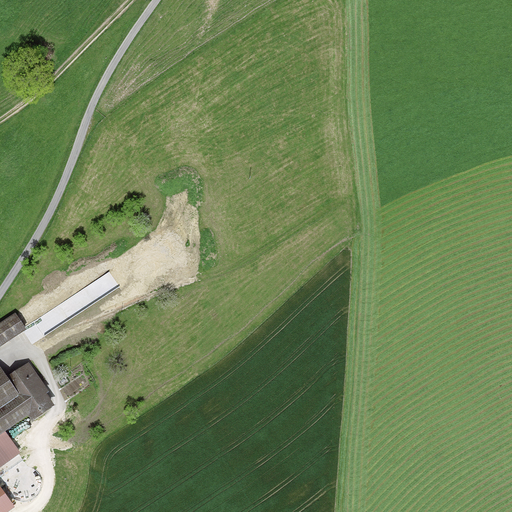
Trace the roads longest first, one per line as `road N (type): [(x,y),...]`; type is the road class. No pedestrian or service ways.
road 1 (track): [(33,353),(179,281),(218,275),(329,207),(349,203),(339,511)]
road 2 (unclassified): [(0,291),(57,199),(103,83),(156,0)]
road 3 (track): [(0,119),(130,0)]
